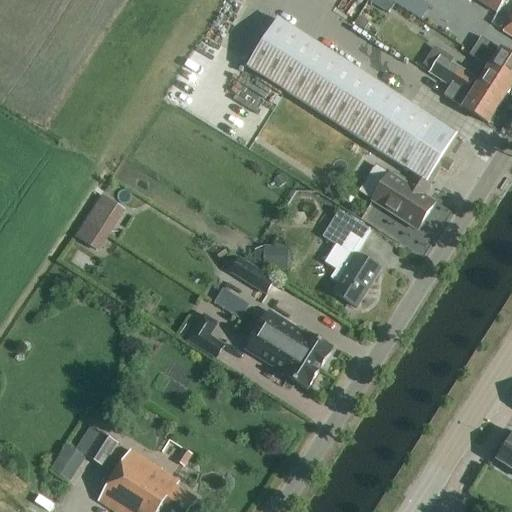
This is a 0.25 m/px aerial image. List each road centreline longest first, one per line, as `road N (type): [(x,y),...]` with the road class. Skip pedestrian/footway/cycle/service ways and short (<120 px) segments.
road 1 (unclassified): [(278,511),(511,142)]
road 2 (primary): [(409,511),(511,355)]
